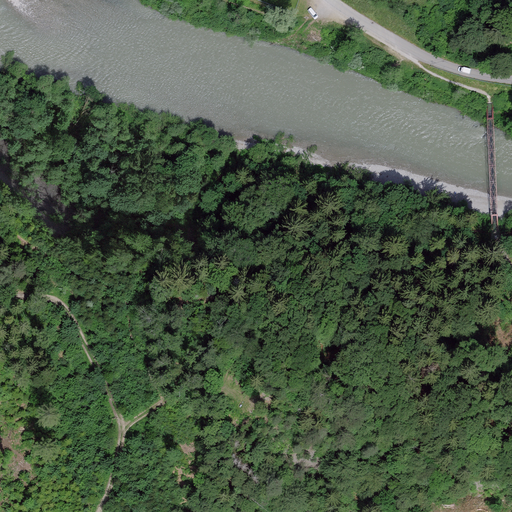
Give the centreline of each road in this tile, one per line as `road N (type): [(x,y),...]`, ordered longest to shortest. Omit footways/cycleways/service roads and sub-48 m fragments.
road 1 (track): [(121,434),(116,406),(59,300),(0,292)]
road 2 (unclassified): [(511,79),(439,63),(331,0)]
